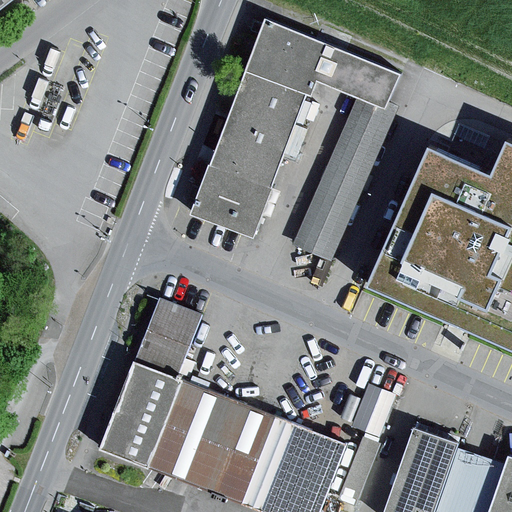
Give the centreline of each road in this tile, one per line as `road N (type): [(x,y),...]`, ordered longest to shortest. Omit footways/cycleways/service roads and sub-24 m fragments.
road 1 (unclassified): [(129,237),(511,404)]
road 2 (tertiary): [(24,511),(129,237)]
road 3 (tertiary): [(129,237),(221,0)]
